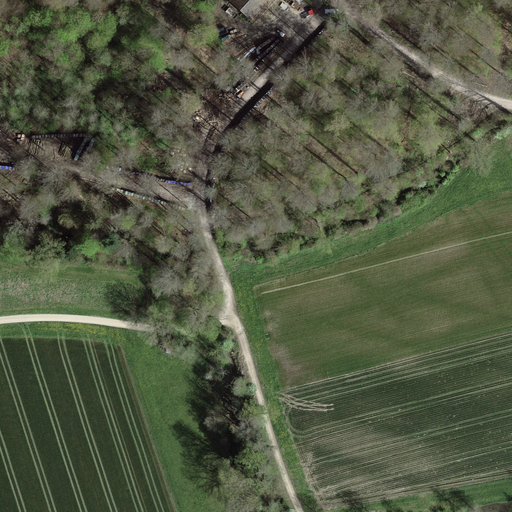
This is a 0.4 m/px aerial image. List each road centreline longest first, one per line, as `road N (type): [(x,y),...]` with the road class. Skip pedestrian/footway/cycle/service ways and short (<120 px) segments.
road 1 (track): [(333,0),(241,103),(205,159),(199,200),(232,315)]
road 2 (track): [(0,320),(81,317),(191,331),(232,315)]
road 3 (track): [(232,315),(297,511)]
road 4 (track): [(0,156),(199,200)]
road 5 (track): [(511,105),(449,81),(340,0)]
